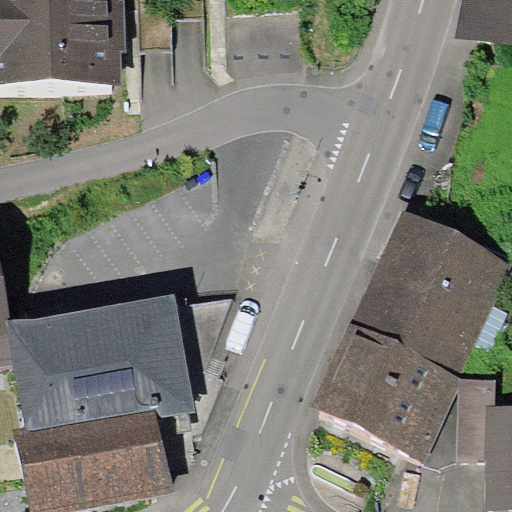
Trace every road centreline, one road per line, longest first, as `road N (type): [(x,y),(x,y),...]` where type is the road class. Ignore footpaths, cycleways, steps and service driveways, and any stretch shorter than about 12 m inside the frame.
road 1 (tertiary): [(373,128),(223,511)]
road 2 (residential): [(373,128),(297,106),(244,110),(0,186)]
road 3 (tertiary): [(418,0),(373,128)]
